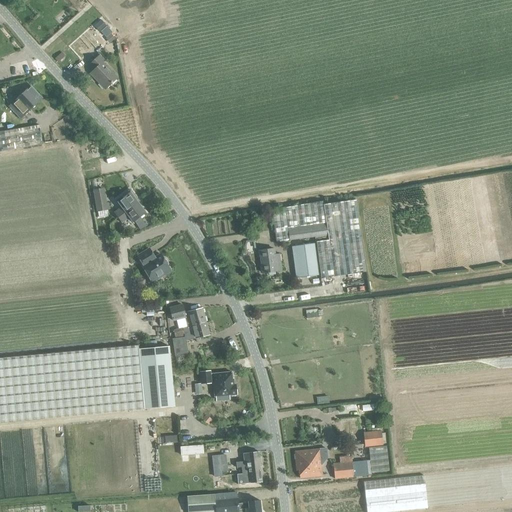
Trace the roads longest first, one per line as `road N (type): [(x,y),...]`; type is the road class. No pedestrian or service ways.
road 1 (unclassified): [(286,511),(262,375),(202,245),(173,201),(0,7)]
road 2 (track): [(185,218),(511,159)]
road 3 (track): [(0,504),(229,488),(233,474)]
